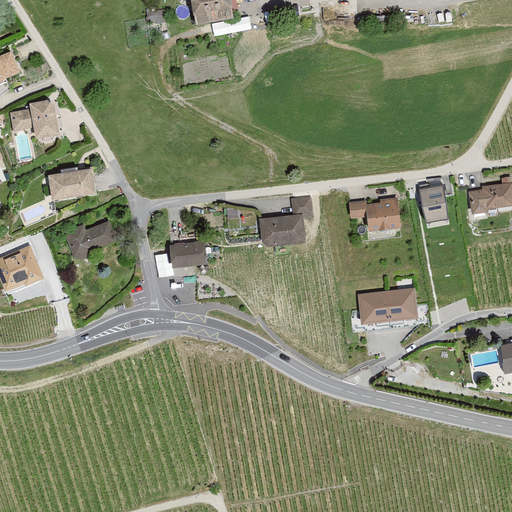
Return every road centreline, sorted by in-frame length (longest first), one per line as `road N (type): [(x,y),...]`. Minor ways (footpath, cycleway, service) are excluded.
road 1 (unclassified): [(511,86),(465,167),(136,208)]
road 2 (track): [(269,2),(251,19),(183,34),(160,54),(174,93),(271,152),(273,161)]
road 3 (residential): [(12,0),(136,208)]
road 4 (tertiary): [(160,321),(233,334),(351,392)]
road 5 (residential): [(511,310),(439,330),(360,377),(351,392)]
road 6 (tertiary): [(0,361),(160,321)]
road 7 (tertiary): [(351,392),(511,428)]
